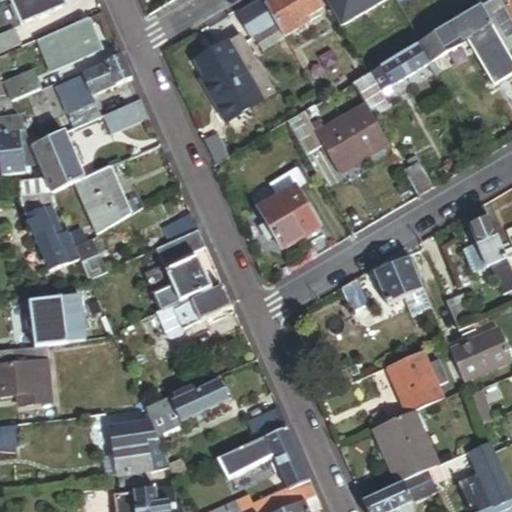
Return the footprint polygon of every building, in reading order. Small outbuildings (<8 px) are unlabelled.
[(65,0),(11,0),(12,1),(17,13),(22,25),(68,7),(65,0)] [(279,0),(278,0),(265,8),(284,40),(298,32),(279,0)] [(279,0),(298,32),(311,25),(308,20),(324,11),(317,0),(279,0)] [(511,16),(502,0),(484,11),(496,32),(495,32),(498,39),(511,30),(511,16)] [(511,0),(502,0),(511,16),(511,0)] [(5,17),(17,13),(12,1),(1,5),(5,17)] [(482,12),(452,30),(463,48),(493,31),(482,12)] [(90,22),(38,44),(51,74),(103,52),(90,22)] [(452,30),(451,29),(418,49),(429,68),(463,48),(452,30)] [(511,30),(498,39),(507,53),(511,49),(511,30)] [(0,55),(22,46),(16,31),(0,38),(0,55)] [(277,100),(242,41),(196,68),(231,127),(277,100)] [(429,68),(418,49),(381,70),(384,75),(393,90),(429,68)] [(133,81),(124,59),(109,65),(110,67),(118,87),(119,87),(133,81)] [(93,98),(118,87),(110,67),(85,78),(93,98)] [(36,73),(6,86),(13,104),(44,91),(36,73)] [(377,73),(352,88),(367,112),(372,121),(388,112),(380,97),(379,98),(370,83),(379,78),(377,73)] [(384,75),(379,78),(370,83),(379,98),(380,97),(393,90),(384,75)] [(85,78),(75,82),(84,102),(93,98),(85,78)] [(39,98),(27,105),(32,117),(45,111),(39,98)] [(151,121),(143,103),(107,119),(115,137),(151,121)] [(27,105),(16,109),(19,117),(21,122),(32,117),(27,105)] [(72,115),(62,119),(69,135),(105,120),(99,105),(72,117),(72,115)] [(367,112),(319,140),(326,151),(342,179),(390,151),(372,121),(367,112)] [(319,140),(305,116),(288,126),(308,161),(326,151),(319,140)] [(19,117),(0,119),(0,134),(20,132),(22,148),(32,147),(21,122),(19,117)] [(25,168),(22,148),(20,132),(0,134),(0,157),(1,165),(3,177),(26,174),(25,168)] [(41,166),(42,171),(57,165),(69,190),(77,187),(89,181),(69,135),(34,150),(41,166)] [(41,166),(34,150),(32,147),(22,148),(25,168),(41,166)] [(54,197),(69,190),(57,165),(42,171),(47,181),(54,195),(54,197)] [(418,201),(432,193),(418,168),(404,176),(418,201)] [(132,218),(111,171),(89,181),(77,187),(99,237),(132,218)] [(269,188),(278,203),(295,193),(305,187),(296,172),(269,188)] [(20,183),(21,199),(54,195),(47,181),(20,183)] [(301,240),(317,230),(295,193),(278,203),(258,214),(280,252),(301,240)] [(67,229),(54,197),(54,195),(21,199),(23,208),(25,217),(31,229),(33,234),(41,252),(60,244),(55,234),(67,229)] [(489,223),(483,209),(473,215),(478,227),(489,223)] [(199,230),(192,216),(163,229),(170,243),(199,230)] [(504,257),(489,223),(478,227),(469,232),(477,250),(486,272),(495,268),(507,263),(504,257)] [(92,242),(87,230),(71,236),(72,239),(77,250),(92,242)] [(323,240),(317,230),(301,240),(307,249),(323,240)] [(208,250),(200,233),(159,251),(166,268),(208,250)] [(60,244),(41,252),(51,275),(82,262),(77,250),(72,239),(60,244)] [(92,242),(77,250),(82,262),(90,282),(107,274),(92,242)] [(486,272),(477,250),(463,256),(472,278),(486,272)] [(410,264),(406,254),(382,269),(384,275),(410,264)] [(214,295),(200,261),(168,275),(175,290),(183,308),(214,295)] [(511,294),(511,274),(507,263),(495,268),(508,297),(511,294)] [(423,294),(410,264),(384,275),(374,279),(388,309),(405,302),(423,294)] [(175,290),(156,298),(164,317),(176,311),(181,309),(183,308),(175,290)] [(412,319),(430,311),(423,294),(405,302),(412,319)] [(217,300),(214,295),(183,308),(181,309),(190,329),(234,310),(227,295),(217,300)] [(84,298),(61,301),(66,344),(88,342),(88,336),(87,331),(81,332),(78,309),(85,308),(84,298)] [(458,335),(474,328),(462,298),(446,305),(458,335)] [(33,334),(34,348),(66,344),(61,301),(29,304),(31,319),(33,334)] [(190,329),(181,309),(176,311),(185,331),(190,329)] [(185,331),(176,311),(164,317),(144,326),(144,327),(151,342),(151,344),(167,337),(167,338),(172,340),(182,336),(185,331)] [(97,330),(87,331),(88,336),(95,336),(95,341),(113,339),(104,315),(96,319),(97,330)] [(151,342),(144,327),(129,333),(136,349),(151,342)] [(511,365),(498,333),(450,354),(464,387),(511,366),(511,365)] [(34,349),(34,348),(0,352),(0,399),(16,398),(23,397),(24,408),(52,405),(46,348),(34,349)] [(412,418),(444,404),(423,357),(386,373),(407,420),(412,418)] [(327,400),(354,388),(348,375),(321,387),(327,400)] [(219,385),(201,393),(180,402),(172,406),(180,425),(228,404),(219,385)] [(201,393),(198,389),(178,398),(180,402),(201,393)] [(17,409),(24,408),(23,397),(16,398),(17,409)] [(172,406),(170,401),(143,413),(154,436),(180,425),(172,406)] [(139,416),(138,411),(98,416),(100,428),(136,423),(135,416),(139,416)] [(412,418),(407,420),(381,432),(368,438),(366,439),(389,492),(401,486),(423,477),(436,471),(412,418)] [(362,425),(368,438),(381,432),(375,419),(362,425)] [(288,432),(283,420),(259,431),(264,442),(267,441),(288,432)] [(0,448),(16,447),(14,427),(0,428),(0,448)] [(117,480),(149,476),(146,447),(144,432),(133,433),(133,429),(122,430),(124,441),(138,439),(139,445),(113,448),(117,480)] [(310,484),(288,432),(267,441),(275,460),(289,492),(290,493),(310,484)] [(267,441),(264,442),(242,452),(250,471),(275,460),(267,441)] [(157,444),(146,447),(149,476),(169,474),(167,469),(157,444)] [(499,468),(490,447),(469,456),(478,476),(478,477),(499,468)] [(242,452),(221,461),(229,480),(250,471),(242,452)] [(179,463),(167,469),(169,474),(173,483),(185,477),(179,463)] [(511,502),(511,496),(499,468),(478,477),(492,509),(493,511),(511,502)] [(478,476),(463,482),(476,511),(485,511),(492,509),(478,477),(478,476)] [(423,477),(401,486),(403,490),(412,510),(434,500),(423,477)] [(313,490),(310,484),(290,493),(292,499),(313,490)] [(173,489),(167,490),(169,505),(169,511),(181,511),(179,504),(175,504),(173,489)] [(167,490),(155,492),(157,507),(169,505),(167,490)] [(318,501),(313,490),(292,499),(297,510),(306,506),(318,501)] [(403,490),(363,507),(364,511),(406,511),(412,510),(403,490)] [(158,511),(157,507),(155,492),(133,495),(135,511),(158,511)] [(292,511),(297,510),(292,499),(290,493),(289,492),(252,508),(243,511),(292,511)] [(135,511),(133,495),(111,498),(113,511),(135,511)] [(243,511),(252,508),(248,499),(218,511),(243,511)] [(322,511),(318,501),(306,506),(308,511),(322,511)] [(511,511),(511,502),(493,511),(492,509),(485,511),(511,511)]
